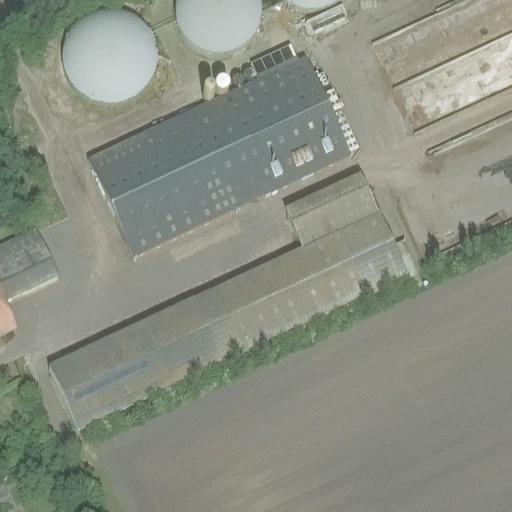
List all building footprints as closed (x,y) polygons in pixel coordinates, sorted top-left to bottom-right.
[(258,31),(260,23),(260,17),(260,15),(260,13),(260,10),(260,7),(259,4),(259,3),(258,1),(257,0),(176,0),(173,10),(173,19),(174,24),(177,34),(180,38),(185,45),(188,48),(195,52),(203,56),(207,57),(215,58),(224,58),(235,54),(245,48),(251,42),(254,37),(258,31)] [(257,0),(258,1),(259,3),(259,4),(260,7),(260,10),(260,13),(260,15),(260,17),(283,6),(281,4),(278,1),(276,0),(257,0)] [(276,0),(278,1),(281,4),(283,6),(292,12),(299,14),(307,15),(313,16),(321,14),(333,10),(338,6),(343,0),(276,0)] [(98,107),(105,108),(114,108),(122,106),(130,103),(140,96),(146,90),(152,80),(155,72),(156,64),(156,56),(154,48),(149,36),(144,30),(138,24),(131,20),(123,16),(111,14),(103,15),(95,16),(87,19),(77,27),(72,33),(67,40),(63,51),(62,59),(62,67),(64,75),(67,83),(74,92),(83,100),(90,104),(98,107)] [(392,77),(405,103),(500,56),(493,41),(450,62),(441,44),(438,45),(439,48),(420,58),(414,46),(406,50),(414,66),(392,77)] [(305,61),(88,163),(134,261),(351,160),(305,61)] [(406,281),(376,216),(49,369),(79,434),(406,281)] [(32,234),(0,248),(0,337),(15,331),(4,307),(55,283),(32,234)] [(0,503),(8,500),(0,482),(0,503)]
